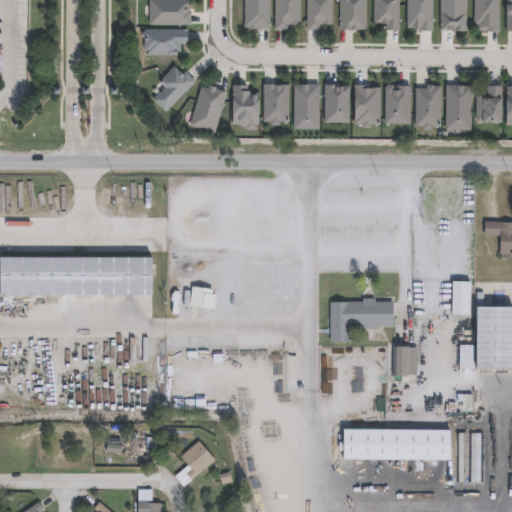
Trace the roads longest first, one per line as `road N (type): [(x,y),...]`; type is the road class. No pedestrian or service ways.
road 1 (tertiary): [(0,157),(511,164)]
road 2 (residential): [(225,49),(252,58),(511,58)]
road 3 (residential): [(0,477),(166,480),(177,511)]
road 4 (tertiary): [(103,157),(100,0)]
road 5 (tertiary): [(70,0),(70,157)]
